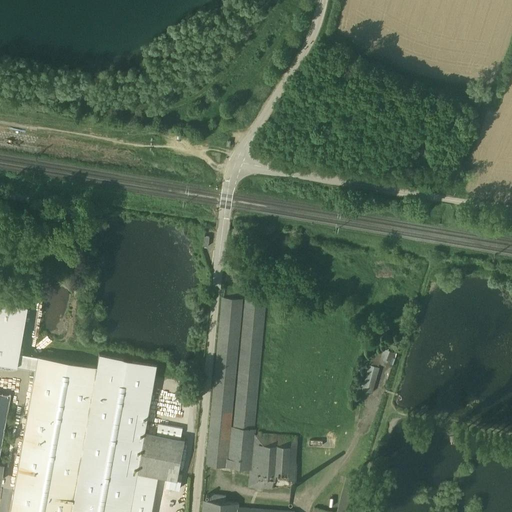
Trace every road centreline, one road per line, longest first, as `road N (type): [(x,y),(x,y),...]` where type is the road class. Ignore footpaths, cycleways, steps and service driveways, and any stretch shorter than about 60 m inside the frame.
road 1 (unclassified): [(235,162),(212,315),(197,511)]
road 2 (unclassified): [(511,206),(235,162)]
road 3 (unclassified): [(325,0),(307,48),(235,162)]
